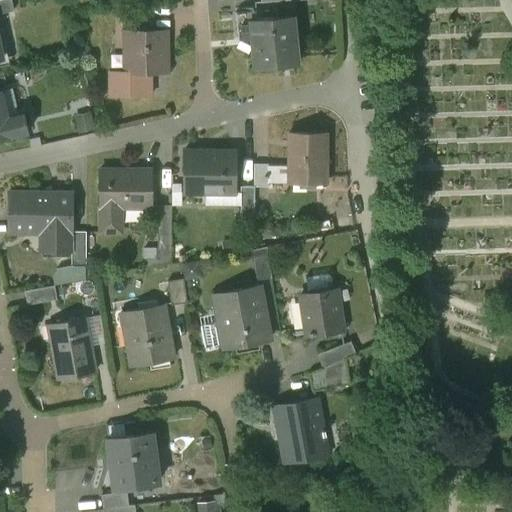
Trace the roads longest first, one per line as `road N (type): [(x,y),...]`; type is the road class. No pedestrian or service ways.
road 1 (residential): [(277,374),(16,431)]
road 2 (residential): [(0,167),(207,119)]
road 3 (residential): [(207,119),(353,88)]
